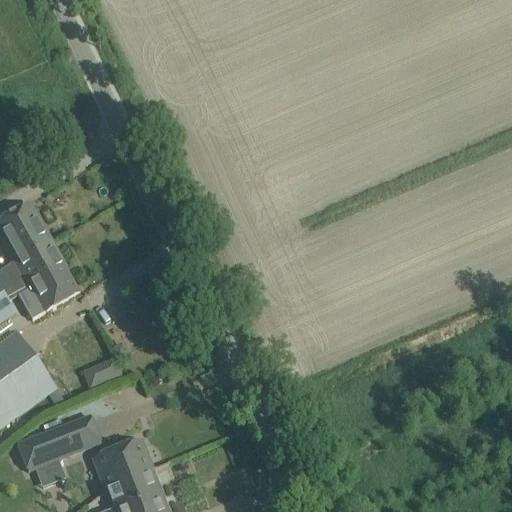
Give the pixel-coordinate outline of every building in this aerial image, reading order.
[(30,317),(43,309),(46,315),(79,296),(64,270),(66,269),(30,206),(0,222),(0,238),(15,264),(0,274),(0,327),(16,316),(9,305),(19,298),(30,317)] [(0,430),(55,392),(48,381),(15,336),(0,346),(0,430)] [(115,362),(83,375),(91,393),(123,380),(115,362)] [(91,420),(18,448),(28,474),(35,471),(42,490),(65,481),(58,463),(101,446),(91,420)] [(152,472),(141,443),(93,461),(106,494),(144,479),(143,476),(152,472)] [(113,511),(166,511),(152,473),(153,473),(153,472),(152,472),(143,476),(144,479),(106,494),(107,494),(112,508),(113,511)]
